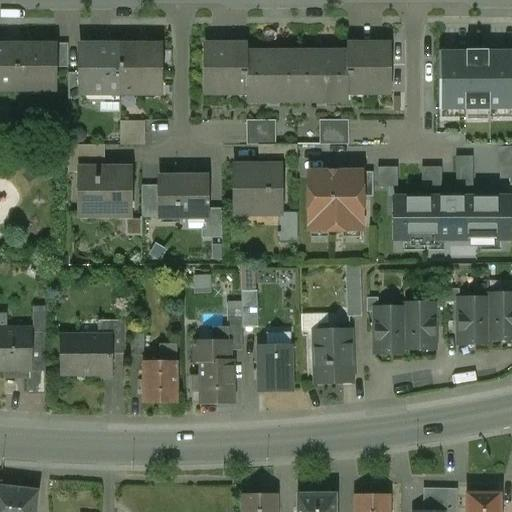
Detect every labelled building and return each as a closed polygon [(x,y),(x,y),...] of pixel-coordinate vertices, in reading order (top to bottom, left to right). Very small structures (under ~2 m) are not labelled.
[(68,44),(55,44),(55,46),(56,46),(56,68),(68,68),(68,44)] [(247,46),(205,46),(205,94),(246,94),(246,102),(348,102),(348,94),(389,94),(389,45),(347,45),(347,53),(247,53),(247,46)] [(55,46),(0,46),(0,90),(56,90),(56,68),(56,46),(55,46)] [(120,46),(81,46),(81,74),(81,94),(84,94),(84,95),(88,102),(100,102),(105,94),(120,94),(120,46)] [(160,46),(120,46),(120,94),(160,94),(160,46)] [(511,57),(440,57),(440,125),(511,125),(511,57)] [(81,74),(68,74),(68,105),(84,95),(84,94),(81,94),(81,74)] [(268,121),(246,121),(247,146),(258,146),(269,146),(268,121)] [(348,121),(326,121),(326,146),(348,146),(348,121)] [(145,122),(120,122),(120,146),(145,146),(145,122)] [(511,145),(503,146),(503,165),(511,165),(511,145)] [(100,146),(68,146),(68,173),(80,173),(80,171),(100,171),(100,146)] [(269,146),(258,146),(258,160),(297,160),(297,146),(269,146)] [(461,183),(477,183),(477,156),(462,156),(461,183)] [(259,167),(233,167),(234,215),(279,214),(282,214),(282,213),(281,174),(259,175),(259,167)] [(382,167),(382,186),(402,186),(402,167),(382,167)] [(446,185),(446,167),(427,167),(427,185),(446,185)] [(100,171),(80,171),(80,173),(80,215),(98,216),(98,213),(130,214),(130,173),(100,173),(100,171)] [(373,173),(309,173),(309,231),(361,231),(361,198),(373,197),(373,173)] [(206,178),(160,178),(160,186),(160,218),(205,218),(206,218),(206,209),(206,178)] [(160,186),(142,186),(142,218),(160,218),(160,186)] [(510,198),(394,198),(394,242),(510,241),(510,198)] [(221,209),(206,209),(206,218),(206,238),(221,238),(221,209)] [(298,213),(282,213),(282,214),(279,214),(279,233),(277,233),(277,237),(279,237),(279,243),(298,243),(298,213)] [(247,290),(259,289),(258,268),(246,269),(247,290)] [(360,277),(346,278),(347,317),(362,316),(360,277)] [(459,290),(446,290),(446,302),(446,303),(458,303),(458,299),(459,299),(459,290)] [(511,294),(487,295),(487,299),(488,299),(488,341),(489,341),(511,340),(511,294)] [(446,295),(433,295),(433,304),(434,304),(434,308),(446,308),(446,303),(446,302),(446,295)] [(378,298),(367,299),(367,312),(375,312),(375,308),(378,308),(378,298)] [(459,299),(458,299),(458,303),(459,345),(489,345),(489,341),(488,341),(488,299),(487,299),(459,299)] [(433,304),(404,304),(404,308),(405,308),(405,350),(435,350),(434,308),(434,304),(433,304)] [(378,308),(375,308),(375,312),(375,354),(406,354),(405,350),(405,308),(404,308),(378,308)] [(328,331),(328,315),(302,315),(303,332),(314,331),(328,331)] [(242,319),(227,319),(227,343),(229,343),(229,351),(243,351),(242,319)] [(98,337),(61,337),(61,375),(112,375),(112,355),(125,355),(125,322),(98,322),(98,337)] [(30,330),(0,330),(0,369),(27,370),(30,370),(30,330)] [(328,331),(314,331),(316,385),(352,384),(350,330),(328,331)] [(144,336),(133,335),(132,355),(143,356),(144,336)] [(227,343),(196,343),(196,362),(200,362),(200,361),(229,361),(229,351),(229,343),(227,343)] [(176,345),(166,345),(166,362),(176,362),(176,345)] [(291,347),(258,348),(259,391),(292,391),(291,347)] [(229,361),(200,361),(200,362),(200,404),(234,404),(233,361),(229,361)] [(166,362),(143,362),(143,404),(177,405),(177,362),(176,362),(166,362)] [(30,370),(27,370),(27,395),(46,395),(46,370),(30,370)] [(34,511),(37,493),(0,488),(0,511),(34,511)] [(389,511),(389,495),(354,495),(354,511),(389,511)] [(499,511),(500,495),(467,495),(467,511),(499,511)] [(276,511),(276,496),(242,496),(241,511),(276,511)] [(334,511),(334,496),(298,496),(298,511),(334,511)]
